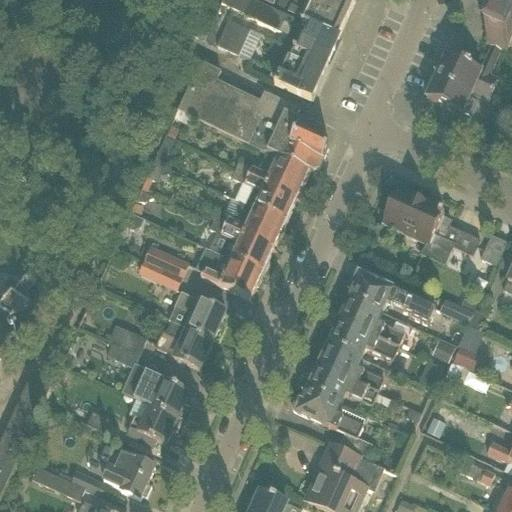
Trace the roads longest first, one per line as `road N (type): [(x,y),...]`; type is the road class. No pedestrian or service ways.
road 1 (residential): [(201,511),(371,131)]
road 2 (residential): [(371,131),(511,194)]
road 3 (residential): [(371,131),(423,0)]
